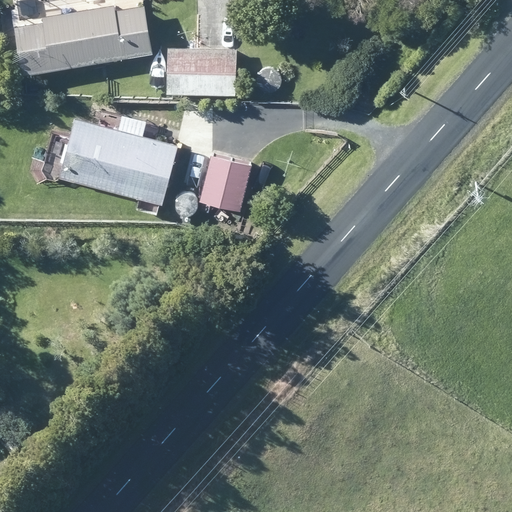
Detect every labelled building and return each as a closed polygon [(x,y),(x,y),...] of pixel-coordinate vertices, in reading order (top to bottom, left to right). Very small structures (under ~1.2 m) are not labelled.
[(142,0),(138,0),(113,4),(112,0),(106,0),(23,15),(24,20),(10,22),(19,71),(151,47),(142,0)] [(235,44),(197,44),(166,43),(165,50),(165,57),(164,90),(234,92),(235,44)] [(142,131),(145,118),(120,111),(119,115),(116,123),(73,112),(66,137),(57,170),(160,199),(176,140),(170,139),(142,131)] [(239,207),(250,161),(210,151),(201,186),(198,197),(239,207)] [(245,192),(244,204),(252,205),(253,193),(245,192)]
